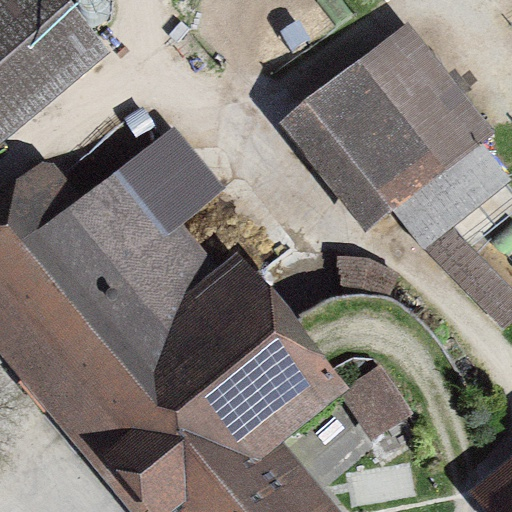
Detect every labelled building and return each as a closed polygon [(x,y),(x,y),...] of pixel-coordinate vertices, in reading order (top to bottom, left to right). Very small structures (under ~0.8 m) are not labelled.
[(0,110),(87,38),(55,0),(14,0),(0,12),(0,110)] [(355,76),(308,113),(390,215),(437,178),(355,76)] [(115,185),(161,148),(141,123),(95,160),(115,185)] [(41,193),(0,227),(0,319),(159,511),(304,511),(258,456),(332,396),(233,276),(217,289),(128,182),(71,229),(41,193)] [(511,289),(457,230),(430,255),(504,336),(511,329),(511,289)] [(427,439),(393,387),(380,376),(365,368),(342,384),(390,460),(427,439)] [(511,511),(511,487),(494,501),(502,511),(511,511)]
